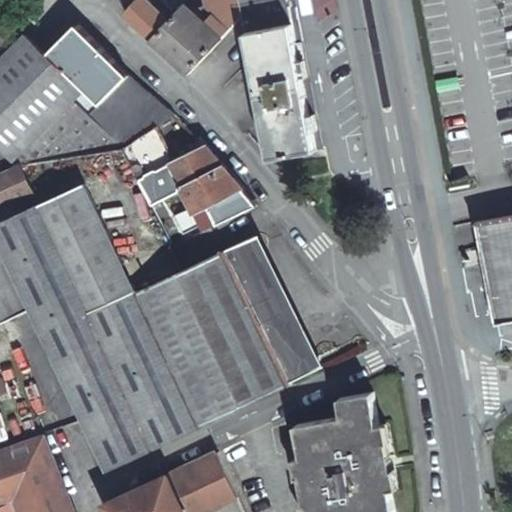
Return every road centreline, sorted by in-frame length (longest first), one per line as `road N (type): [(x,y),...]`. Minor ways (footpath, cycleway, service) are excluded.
road 1 (residential): [(430,308),(388,305),(360,285),(226,135),(84,0)]
road 2 (residential): [(89,496),(435,332)]
road 3 (secondary): [(430,308),(370,0)]
road 4 (secondary): [(468,511),(452,381)]
